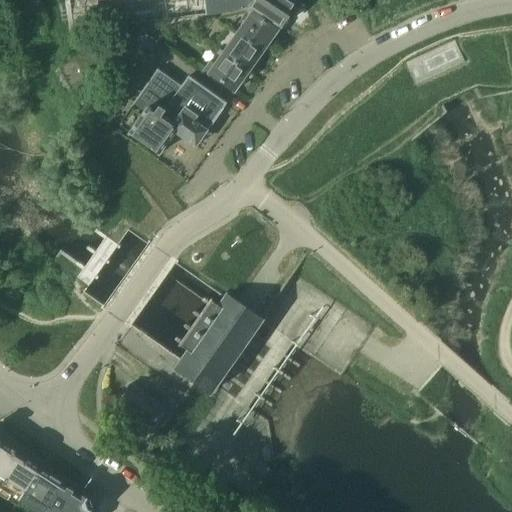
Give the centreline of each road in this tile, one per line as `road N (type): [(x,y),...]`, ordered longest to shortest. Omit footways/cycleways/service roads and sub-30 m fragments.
road 1 (unclassified): [(242,188),(360,60),(419,28),(511,5)]
road 2 (unclassified): [(42,421),(166,249),(242,188)]
road 3 (unclassified): [(432,349),(242,188)]
